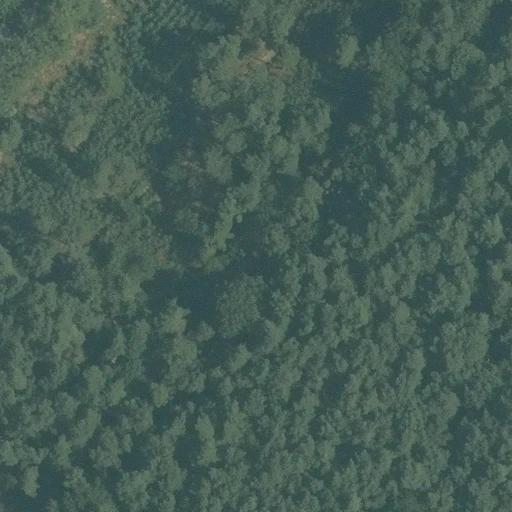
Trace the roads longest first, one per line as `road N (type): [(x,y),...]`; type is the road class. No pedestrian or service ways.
road 1 (unknown): [(487,0),(45,511)]
road 2 (track): [(258,0),(159,110),(0,312)]
